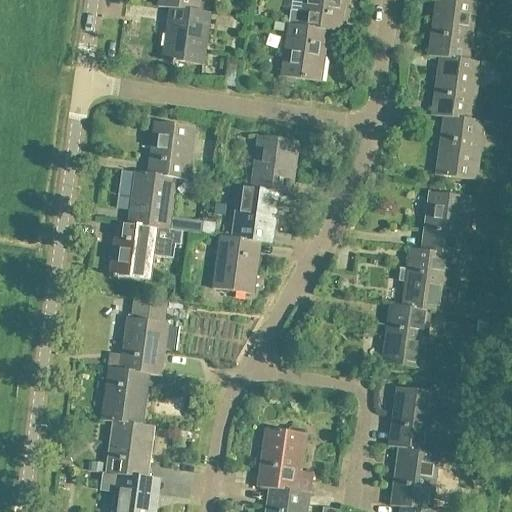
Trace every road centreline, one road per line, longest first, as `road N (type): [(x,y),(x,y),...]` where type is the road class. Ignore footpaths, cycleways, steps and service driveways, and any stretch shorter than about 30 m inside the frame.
road 1 (tertiary): [(25,511),(83,81)]
road 2 (residential): [(374,123),(83,81)]
road 3 (residential): [(250,369),(350,209),(374,123)]
road 4 (residential): [(351,493),(365,392),(250,369)]
road 5 (residential): [(209,511),(224,411),(250,369)]
road 6 (residential): [(374,123),(393,0)]
